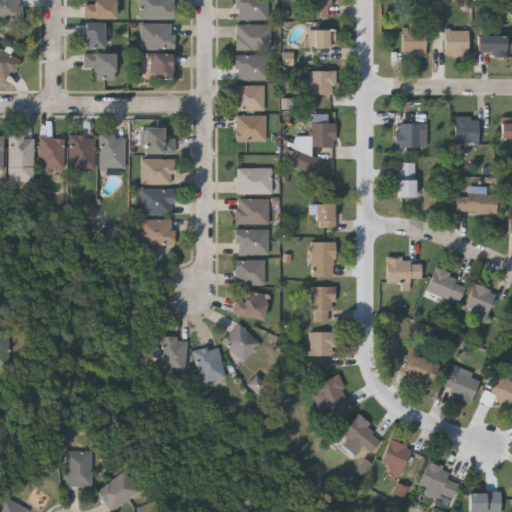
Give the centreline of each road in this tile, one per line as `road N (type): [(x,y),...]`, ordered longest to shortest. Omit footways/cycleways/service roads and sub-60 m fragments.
road 1 (residential): [(370,0),(376,381),(407,414),(481,446)]
road 2 (residential): [(189,295),(203,265),(208,0)]
road 3 (residential): [(0,108),(209,110)]
road 4 (residential): [(371,227),(419,230),(511,266)]
road 5 (residential): [(371,88),(511,89)]
